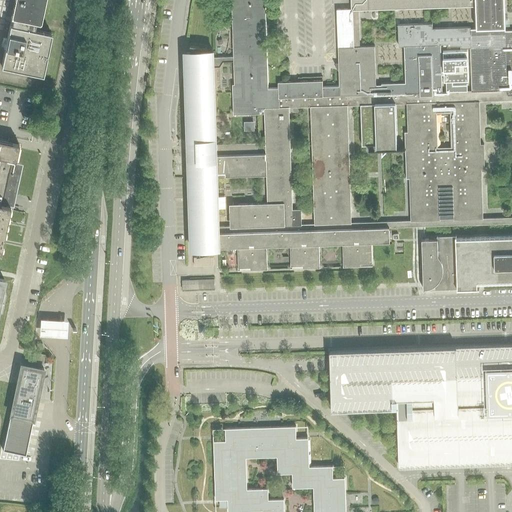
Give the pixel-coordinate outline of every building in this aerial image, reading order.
[(43,7),(44,7),(44,6),(44,0),(15,0),(15,1),(14,8),(13,8),(13,9),(14,9),(12,16),(11,16),(11,17),(13,18),(12,25),(10,25),(6,44),(1,67),(43,76),(49,44),(52,33),(33,30),(35,22),(36,22),(38,22),(38,23),(40,23),(41,23),(41,22),(40,22),(42,14),(42,15),(42,14),(43,7)] [(511,30),(505,30),(505,27),(505,12),(504,0),(351,0),(352,9),(337,10),(339,66),(340,86),(323,86),(323,80),(278,82),(278,88),(268,88),(265,0),(231,0),(233,57),(214,57),(213,52),(206,52),(185,53),(188,144),(191,248),(197,248),(197,256),(214,253),(214,248),(219,247),(237,247),(238,271),(267,270),(266,246),(290,245),(291,269),(320,268),(319,244),(342,243),(343,267),(372,266),(371,242),(390,242),(389,227),(393,227),(418,226),(422,226),(511,223),(511,236),(422,239),(424,290),(479,288),(479,287),(477,287),(477,282),(511,280),(511,30)] [(19,143),(16,143),(0,139),(0,247),(8,212),(9,204),(11,205),(12,197),(15,198),(15,197),(7,196),(8,195),(15,159),(19,143)] [(213,257),(194,258),(194,266),(213,265),(213,257)] [(182,282),(182,290),(197,289),(214,289),(214,279),(182,280),(182,282)] [(42,317),(40,317),(39,334),(44,335),(53,335),(64,335),(68,336),(68,319),(64,318),(54,318),(42,317)] [(330,351),(330,362),(330,366),(332,410),(397,408),(399,466),(511,462),(511,344),(455,347),(330,351)] [(43,364),(43,363),(43,362),(45,355),(34,353),(32,362),(43,364)] [(21,364),(2,450),(25,455),(26,450),(28,441),(30,432),(32,424),(34,414),(36,406),(44,369),(21,364)] [(346,511),(345,477),(333,478),(332,466),(309,466),(308,438),(296,438),(296,426),(225,428),(226,440),(214,441),(215,500),(228,499),(228,511),(263,510),(262,511),(346,511)]
